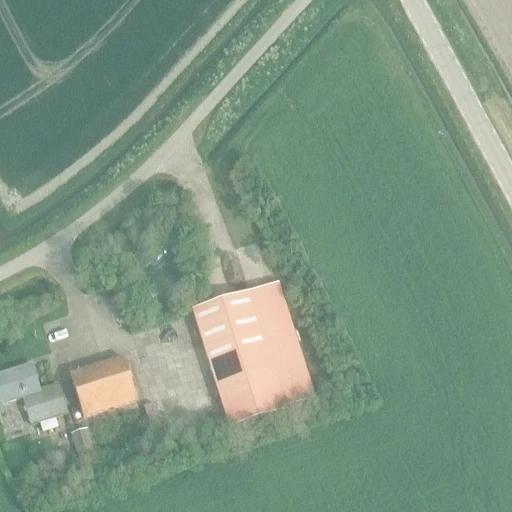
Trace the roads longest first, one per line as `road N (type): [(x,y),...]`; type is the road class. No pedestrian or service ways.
road 1 (unclassified): [(0,268),(114,201),(304,0)]
road 2 (tertiary): [(511,187),(411,0)]
